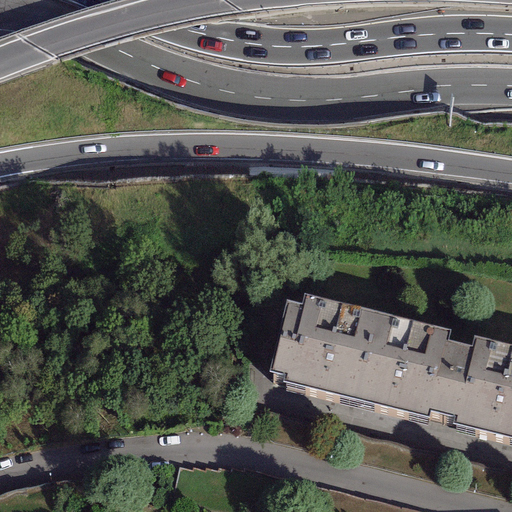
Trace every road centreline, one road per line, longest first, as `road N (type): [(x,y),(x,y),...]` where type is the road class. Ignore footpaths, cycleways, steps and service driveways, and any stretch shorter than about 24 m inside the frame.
road 1 (motorway): [(0,8),(246,91),(511,86)]
road 2 (residential): [(0,469),(44,453),(170,442),(228,447),(511,509)]
road 3 (motorway): [(0,166),(106,150),(213,146),(511,173)]
road 4 (motorway): [(511,34),(259,45),(189,32),(115,0)]
road 5 (motorway): [(234,0),(0,64)]
road 6 (primary): [(440,511),(444,446),(462,395),(511,331)]
